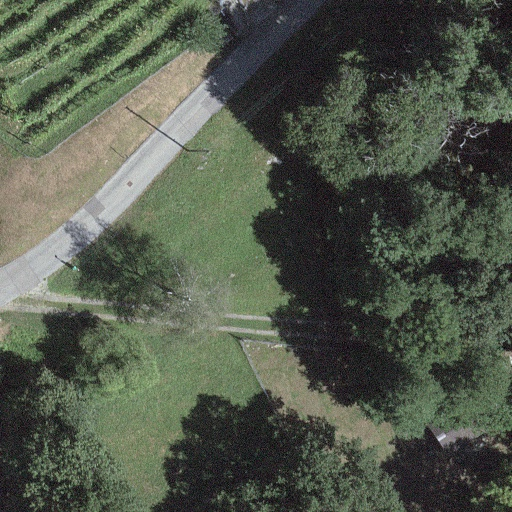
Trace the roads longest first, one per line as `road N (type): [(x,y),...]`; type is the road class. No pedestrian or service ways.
road 1 (unknown): [(84,234),(112,268),(511,268)]
road 2 (unclassified): [(0,305),(96,224),(316,0)]
